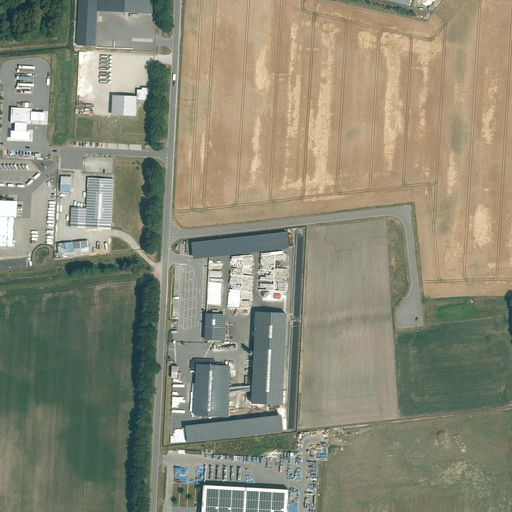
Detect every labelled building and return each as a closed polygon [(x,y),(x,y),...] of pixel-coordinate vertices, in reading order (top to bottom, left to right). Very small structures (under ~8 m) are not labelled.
[(154,0),(98,0),(98,11),(154,13),(154,0)] [(139,89),(139,96),(139,99),(149,99),(149,87),(143,87),(143,89),(139,89)] [(115,95),(113,114),(138,115),(139,99),(139,96),(115,95)] [(31,109),(11,109),(11,123),(14,124),(27,124),(31,124),(31,121),(31,113),(31,109)] [(46,113),(31,113),(31,121),(46,122),(46,113)] [(26,133),(27,124),(14,124),(14,132),(26,133)] [(26,133),(14,132),(10,132),(10,139),(29,141),(30,133),(26,133)] [(72,176),(61,176),(61,192),(72,192),(72,176)] [(114,178),(89,177),(88,207),(72,206),(72,222),(112,224),(114,178)] [(0,199),(0,246),(13,247),(15,216),(18,216),(19,200),(12,200),(5,199),(0,199)] [(236,238),(192,241),(193,253),(194,252),(194,257),(227,255),(227,249),(222,250),(221,246),(236,244),(236,238)] [(88,240),(56,244),(58,254),(89,251),(88,240)] [(253,276),(253,259),(231,258),(231,266),(236,266),(235,272),(230,271),(229,290),(239,290),(239,289),(241,289),(241,282),(243,282),(243,276),(253,276)] [(286,340),(287,313),(283,312),(256,311),(253,386),(255,381),(258,381),(258,379),(260,380),(261,375),(265,367),(264,371),(266,366),(265,366),(266,359),(268,359),(269,355),(271,355),(271,347),(276,336),(279,337),(278,337),(286,340)] [(205,313),(205,340),(226,340),(226,313),(205,313)] [(230,365),(197,363),(194,416),(227,418),(230,365)] [(290,511),(292,489),(207,484),(204,511),(290,511)]
